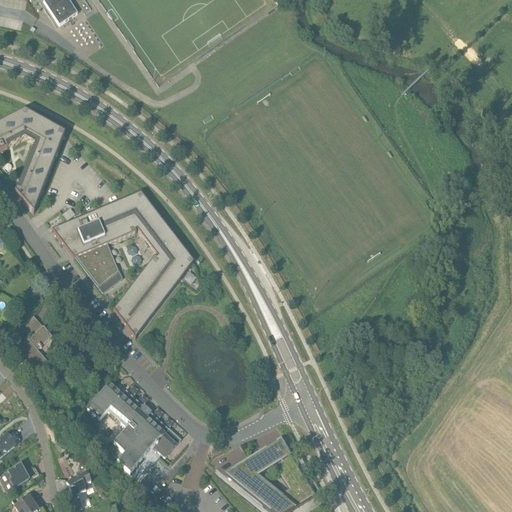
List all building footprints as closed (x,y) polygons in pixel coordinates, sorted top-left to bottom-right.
[(40,0),(59,28),(77,16),(66,0),(40,0)] [(0,153),(7,150),(6,146),(24,137),(39,145),(20,192),(16,190),(15,194),(33,215),(64,137),(24,114),(21,116),(0,126),(0,153)] [(52,232),(64,249),(70,250),(75,258),(72,259),(73,260),(76,259),(99,288),(117,274),(106,246),(136,234),(135,232),(136,231),(157,259),(156,260),(154,258),(113,312),(135,340),(140,334),(165,301),(175,288),(180,282),(191,267),(193,264),(191,262),(140,195),(94,214),(52,232)] [(68,221),(76,215),(71,209),(64,215),(68,221)] [(37,353),(51,340),(33,318),(21,328),(33,342),(30,344),(28,342),(12,356),(39,386),(54,372),(37,353)] [(126,392),(121,397),(109,386),(87,410),(99,421),(108,412),(127,430),(109,451),(119,461),(117,462),(139,482),(159,459),(150,451),(168,431),(126,392)] [(144,406),(149,401),(144,396),(139,400),(144,406)] [(164,460),(173,449),(180,442),(168,431),(150,451),(159,459),(160,457),(164,460)] [(19,442),(20,442),(13,433),(7,438),(6,437),(5,438),(4,437),(1,440),(1,441),(0,441),(0,457),(14,447),(13,446),(19,442)] [(262,507),(267,511),(291,511),(315,497),(280,441),(224,476),(262,507)] [(7,473),(0,477),(0,483),(5,493),(13,489),(28,482),(39,476),(34,469),(27,473),(25,469),(23,465),(21,467),(8,473),(7,473)] [(83,488),(90,485),(86,475),(66,484),(72,499),(67,501),(71,511),(78,511),(81,511),(76,497),(85,493),(83,488)] [(36,511),(39,511),(33,503),(29,497),(14,507),(16,511),(36,511)]
